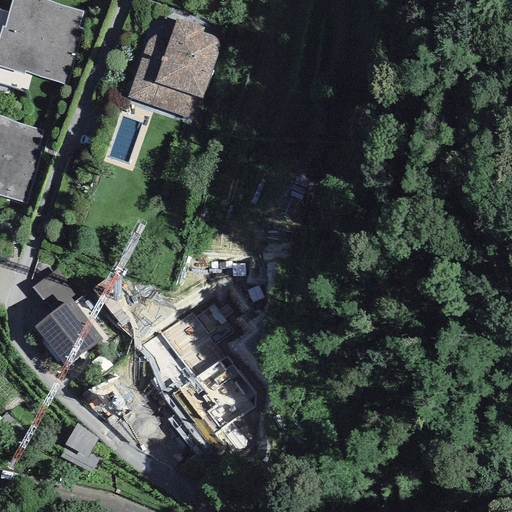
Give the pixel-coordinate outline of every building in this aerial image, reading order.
[(82,17),(18,0),(14,0),(5,37),(2,37),(0,45),(0,75),(22,81),(23,77),(67,89),(82,32),(78,31),(82,17)] [(128,101),(195,126),(218,61),(219,58),(218,55),(218,52),(217,50),(216,49),(214,47),(202,42),(203,38),(178,29),(179,26),(165,22),(159,39),(156,40),(152,42),(149,44),(146,47),(128,101)] [(42,135),(0,124),(0,200),(27,207),(42,150),(38,149),(42,135)] [(82,300),(57,271),(31,293),(56,322),(70,309),(82,300)] [(56,322),(37,337),(67,372),(74,366),(77,369),(103,347),(70,309),(56,322)] [(70,437),(85,451),(98,438),(83,423),(70,437)]
